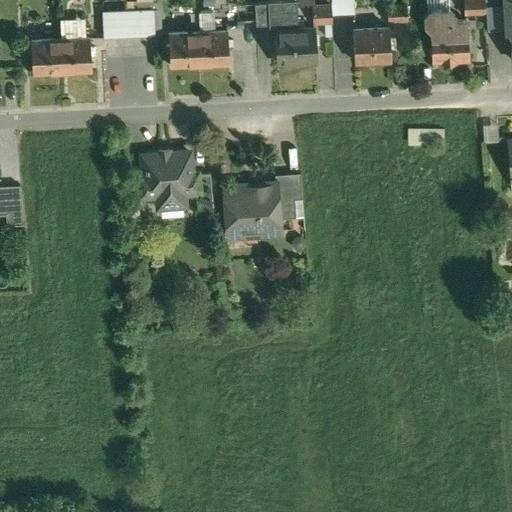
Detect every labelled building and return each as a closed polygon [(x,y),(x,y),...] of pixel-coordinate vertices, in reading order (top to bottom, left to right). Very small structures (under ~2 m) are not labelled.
[(295,0),(296,2),(268,2),(268,4),(269,27),(269,31),(276,31),(277,64),(314,62),(313,29),(297,30),(296,8),(312,7),(312,5),(311,0),(295,0)] [(353,0),(330,0),(331,5),(331,16),(354,15),(353,0)] [(468,0),(469,16),(502,13),(501,0),(487,1),(487,0),(468,0)] [(511,0),(503,0),(505,30),(509,30),(511,62),(511,61),(511,0)] [(268,4),(255,5),(256,27),(269,27),(268,4)] [(331,5),(312,5),(312,7),(312,23),(332,22),(331,16),(331,5)] [(407,7),(387,8),(388,23),(408,22),(407,7)] [(140,11),(103,13),(104,37),(141,35),(140,11)] [(153,11),(140,11),(141,35),(154,35),(153,11)] [(453,13),(433,14),(427,20),(428,28),(433,33),(435,51),(432,52),(432,57),(434,58),(435,64),(439,64),(440,66),(447,65),(449,63),(470,62),(469,22),(457,22),(457,17),(453,13)] [(389,28),(353,30),(355,63),(391,61),(389,28)] [(227,31),(198,32),(200,64),(229,63),(227,31)] [(198,32),(169,34),(171,66),(200,64),(198,32)] [(89,38),(59,39),(61,71),(90,70),(89,38)] [(59,39),(31,41),(32,73),(61,71),(59,39)] [(189,152),(169,153),(169,152),(160,153),(160,154),(143,156),(145,178),(140,179),(141,196),(158,195),(159,207),(184,204),(183,192),(196,192),(198,191),(196,174),(191,175),(189,152)] [(210,173),(196,174),(198,191),(196,192),(198,210),(213,209),(210,173)] [(300,173),(275,175),(276,183),(277,183),(280,220),(292,219),(291,200),(302,199),(300,173)] [(276,183),(224,187),(227,227),(258,224),(259,234),(281,233),(280,220),(277,183),(276,183)] [(20,186),(0,186),(0,216),(2,217),(2,214),(22,213),(20,186)]
